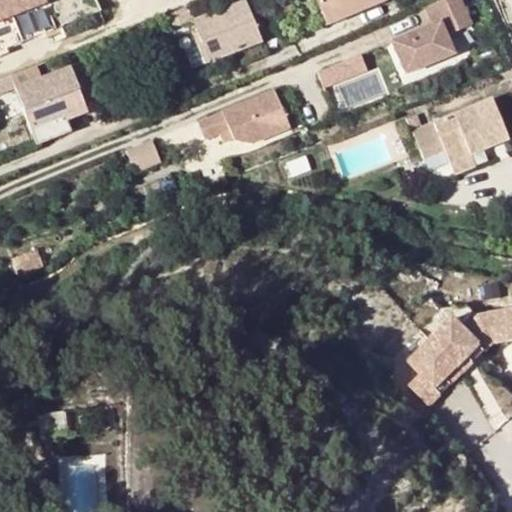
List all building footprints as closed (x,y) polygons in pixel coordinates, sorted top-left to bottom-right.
[(44,0),(0,0),(0,22),(46,5),(44,0)] [(389,0),(319,0),(330,25),(391,3),(389,0)] [(435,26),(394,44),(408,76),(456,56),(448,37),(473,26),(462,0),(445,0),(427,8),(435,26)] [(246,2),(195,21),(204,44),(198,47),(206,67),(262,44),(246,2)] [(194,71),(206,67),(198,47),(204,44),(195,21),(177,28),(194,71)] [(363,55),(323,72),(329,87),(369,71),(363,55)] [(75,69),(19,90),(39,147),(74,134),(70,122),(92,114),(75,69)] [(12,76),(0,80),(0,97),(16,92),(12,76)] [(278,92),(201,124),(208,140),(232,130),(237,141),(256,144),(293,128),(278,92)] [(508,140),(493,101),(413,132),(423,159),(443,152),(448,164),(483,150),(508,140)] [(137,172),(163,160),(153,139),(128,151),(137,172)] [(483,150),(448,164),(453,177),(489,163),(483,150)] [(13,260),(20,276),(44,266),(37,250),(13,260)] [(421,379),(409,391),(429,410),(493,348),(511,344),(511,315),(480,322),(465,336),(453,324),(409,367),(421,379)]
